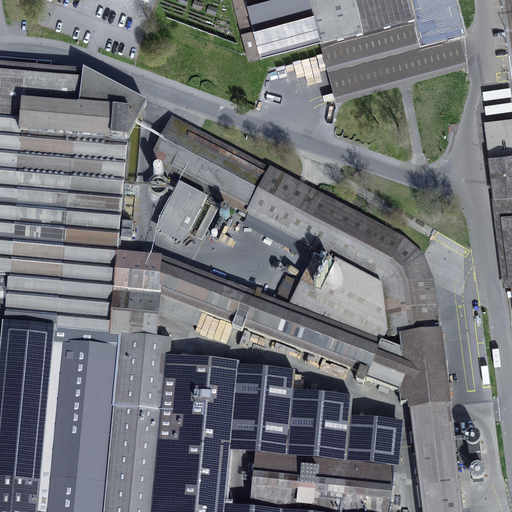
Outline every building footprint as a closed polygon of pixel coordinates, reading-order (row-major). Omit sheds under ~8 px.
[(232,0),(249,62),(322,43),(412,19),(419,46),(459,35),(465,34),(456,0),(232,0)] [(322,43),(329,71),(333,86),(337,101),(404,84),(467,67),(463,51),(459,35),(419,46),(412,19),(322,43)] [(0,277),(114,289),(117,255),(127,142),(129,138),(142,115),(147,107),(84,74),(51,71),(52,63),(0,58),(0,277)] [(289,308),(274,302),(162,258),(117,255),(114,289),(109,335),(154,339),(157,312),(158,297),(197,311),(234,326),(233,329),(242,333),(244,330),(359,374),(356,382),(364,385),(367,376),(368,377),(366,380),(399,393),(401,405),(409,404),(411,421),(422,511),(462,511),(451,416),(445,364),(440,332),(437,333),(431,282),(422,258),(403,242),(302,188),(173,121),(151,163),(249,214),(249,216),(336,262),(333,267),(315,257),(301,285),(289,308)] [(488,136),(511,133),(511,124),(487,127),(488,136)] [(490,158),(511,155),(511,133),(488,136),(489,147),(490,158)] [(511,155),(490,158),(495,198),(500,197),(501,208),(511,207),(511,155)] [(180,230),(188,234),(207,199),(180,185),(169,205),(189,215),(180,230)] [(195,238),(202,241),(220,207),(214,204),(195,238)] [(188,234),(180,230),(189,215),(169,205),(156,230),(190,248),(195,238),(188,234)] [(510,285),(511,285),(511,207),(501,208),(502,216),(510,285)] [(511,285),(510,285),(502,216),(499,216),(511,328),(511,285)] [(133,225),(122,224),(121,240),(131,241),(133,225)] [(238,368),(169,362),(171,341),(154,339),(109,335),(114,289),(0,277),(0,324),(4,324),(0,364),(0,511),(387,511),(391,477),(256,463),(255,475),(254,482),(252,510),(225,507),(231,449),(395,465),(398,424),(351,419),(353,400),(294,394),(296,373),(238,369),(238,368)] [(274,302),(289,308),(301,285),(287,278),(274,302)] [(191,325),(197,311),(158,297),(157,312),(191,325)] [(471,463),(472,470),(474,468),(476,467),(479,467),(482,468),(480,446),(477,448),(473,449),(470,448),(468,446),(466,442),(467,439),(468,436),(457,438),(461,465),(471,463)] [(391,477),(392,469),(257,455),(256,463),(391,477)]
